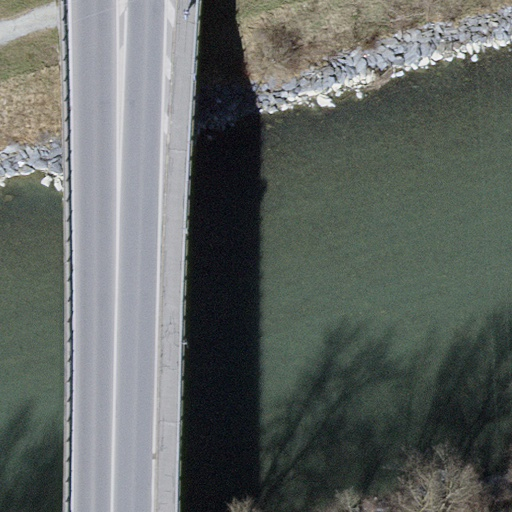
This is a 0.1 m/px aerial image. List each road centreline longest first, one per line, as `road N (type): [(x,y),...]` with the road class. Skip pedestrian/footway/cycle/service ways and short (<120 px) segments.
road 1 (secondary): [(122,0),(112,511)]
road 2 (track): [(125,0),(0,42)]
